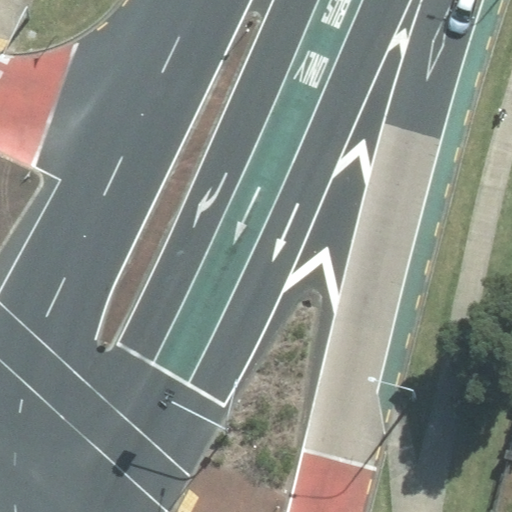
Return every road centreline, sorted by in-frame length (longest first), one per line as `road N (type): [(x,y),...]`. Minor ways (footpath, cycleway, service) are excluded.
road 1 (secondary): [(360,0),(164,361),(99,511)]
road 2 (primary): [(442,0),(324,511)]
road 3 (secondary): [(0,414),(136,129)]
road 4 (secondary): [(136,129),(198,0)]
road 5 (primary): [(0,99),(136,129)]
